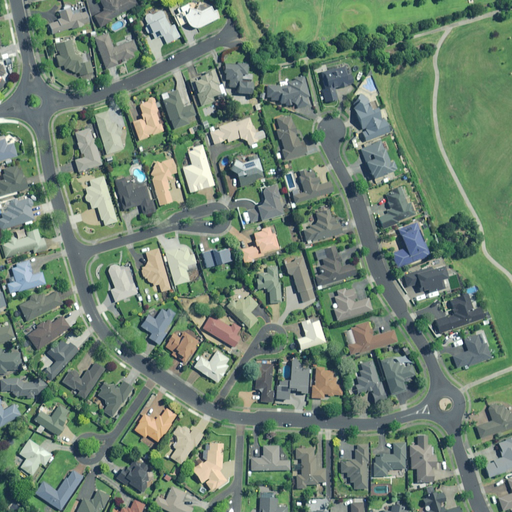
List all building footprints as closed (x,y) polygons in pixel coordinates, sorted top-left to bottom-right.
[(135,0),(98,0),(99,0),(104,10),(93,16),(100,28),(113,21),(112,19),(138,4),(135,0)] [(199,27),(219,18),(216,10),(213,11),(211,7),(201,11),(190,8),(188,4),(177,9),(179,13),(173,16),(178,26),(186,23),(187,24),(188,25),(189,26),(189,27),(190,27),(191,28),(192,28),(193,28),(194,28),(195,28),(196,28),(197,28),(198,28),(199,27)] [(47,26),(49,33),(52,33),(52,34),(71,28),(72,29),(83,25),(83,24),(90,22),(87,11),(80,14),(79,11),(72,13),(70,8),(59,12),(61,20),(49,24),(50,26),(47,26)] [(162,35),(167,44),(180,37),(174,25),(170,27),(162,10),(152,15),(148,14),(145,15),(144,19),(146,24),(146,25),(144,29),(146,33),(150,35),(151,34),(154,39),(162,35)] [(121,59),(123,63),(129,60),(128,59),(134,57),(133,52),(138,50),(134,40),(113,48),(108,34),(94,39),(106,69),(118,65),(116,61),(121,59)] [(79,72),(79,76),(93,72),(90,61),(82,63),(81,58),(75,55),(71,40),(55,45),(57,51),(58,51),(59,55),(57,56),(56,56),(59,67),(64,65),(65,70),(68,69),(68,70),(69,70),(69,71),(70,71),(70,72),(71,72),(72,73),(73,73),(74,73),(75,73),(76,73),(77,73),(78,73),(79,72)] [(248,75),(248,65),(225,65),(225,79),(228,79),(228,88),(237,88),(237,94),(253,94),(253,81),(241,81),(241,75),(248,75)] [(320,69),(324,89),(322,89),(323,96),(325,103),(336,100),(334,88),(353,84),(351,74),(347,75),(345,67),(326,71),(326,68),(320,69)] [(219,85),(214,71),(189,80),(193,91),(195,90),(201,106),(212,102),(210,97),(221,93),(218,85),(219,85)] [(307,98),(309,98),(304,76),(293,79),(294,80),(287,82),(287,84),(281,86),(280,84),(274,85),(273,84),(267,86),(265,97),(270,98),(270,101),(280,102),(280,104),(284,104),(285,107),(292,106),(292,104),(295,105),(296,109),(309,105),(307,98)] [(184,108),(177,90),(161,96),(174,130),(189,124),(187,119),(196,116),(192,105),(184,108)] [(360,94),(354,103),(355,106),(353,108),(366,142),(390,132),(385,118),(381,120),(374,103),(369,106),(366,98),(360,94)] [(153,98),(147,99),(148,102),(139,105),(142,113),(142,114),(141,114),(141,115),(141,116),(141,117),(141,118),(141,119),(142,120),(133,122),(139,140),(148,137),(148,136),(163,131),(160,121),(159,121),(156,112),(157,112),(153,98)] [(111,122),(108,112),(94,116),(106,154),(123,149),(115,121),(111,122)] [(299,143),(292,116),(276,120),(279,130),(276,130),(278,140),(281,139),(283,149),(282,150),(284,159),(307,153),(304,141),(299,143)] [(227,142),(239,138),(247,142),(247,144),(258,141),(254,126),(252,127),(250,118),(218,127),(219,130),(210,132),(214,144),(227,140),(227,142)] [(92,139),(89,128),(74,133),(82,158),(74,160),(78,172),(101,165),(93,138),(92,139)] [(0,160),(16,156),(12,144),(5,146),(3,140),(0,140),(0,160)] [(388,163),(380,142),(359,150),(371,180),(395,170),(391,161),(388,163)] [(215,185),(203,145),(194,148),(193,146),(187,148),(192,165),(183,168),(190,193),(215,185)] [(152,177),(159,206),(173,202),(167,181),(172,180),(171,175),(177,173),(173,159),(160,163),(161,164),(157,162),(150,175),(153,177),(152,177)] [(258,159),(239,165),(233,162),(230,171),(236,174),(240,187),(256,182),(255,180),(264,177),(258,159)] [(0,196),(28,188),(21,165),(3,170),(5,175),(0,176),(0,196)] [(313,168),(299,172),(300,176),(299,176),(304,193),(292,196),(294,204),(333,192),(330,182),(320,185),(318,177),(316,178),(313,168)] [(117,222),(103,177),(89,181),(91,187),(85,188),(87,195),(84,196),(86,202),(89,201),(91,209),(97,207),(102,226),(117,222)] [(126,183),(125,178),(115,181),(123,210),(140,205),(143,215),(156,211),(153,199),(150,200),(146,186),(134,190),(131,182),(126,183)] [(251,224),(261,221),(261,222),(283,216),(283,215),(275,185),(261,189),(266,206),(247,210),(251,224)] [(407,204),(401,187),(391,191),(384,193),(390,209),(386,211),(388,215),(379,218),(383,229),(397,223),(416,216),(411,203),(407,204)] [(25,226),(32,224),(31,221),(34,220),(31,208),(33,204),(32,200),(28,198),(17,202),(17,201),(14,199),(10,200),(8,203),(9,206),(5,207),(7,212),(1,213),(2,218),(0,218),(0,230),(24,223),(25,226)] [(315,213),(316,219),(314,225),(309,226),(310,228),(303,230),(306,244),(342,235),(339,223),(336,224),(334,218),(331,219),(329,210),(315,213)] [(428,257),(416,223),(397,230),(404,249),(391,254),(396,268),(428,257)] [(272,234),(270,228),(261,230),(262,232),(253,234),(256,246),(240,250),(243,263),(252,261),(252,259),(261,257),(260,253),(278,248),(275,233),(272,234)] [(37,230),(25,233),(26,238),(16,241),(15,239),(12,237),(8,238),(7,242),(7,243),(0,245),(4,258),(32,250),(33,254),(46,250),(42,238),(39,239),(37,230)] [(321,286),(356,275),(352,264),(342,267),(335,246),(315,253),(317,261),(321,259),(323,265),(317,267),(320,275),(313,277),(317,290),(322,289),(321,286)] [(174,285),(189,281),(186,270),(188,270),(187,266),(196,264),(193,255),(190,256),(187,247),(165,253),(174,285)] [(231,261),(227,248),(215,252),(214,249),(202,253),(206,268),(231,261)] [(152,283),(152,286),(158,284),(161,292),(170,289),(158,249),(144,253),(147,261),(145,264),(144,267),(140,268),(141,270),(140,271),(142,277),(143,277),(144,279),(146,278),(147,281),(150,283),(152,283)] [(292,274),(298,293),(301,303),(306,301),(314,299),(303,259),(291,263),(284,264),(288,275),(292,274)] [(7,284),(10,293),(18,291),(18,292),(45,285),(41,273),(30,276),(26,262),(16,264),(17,268),(12,269),(16,282),(7,284)] [(120,271),(119,267),(113,265),(109,266),(107,271),(113,288),(109,290),(114,303),(138,293),(134,283),(130,285),(124,269),(120,271)] [(445,279),(441,265),(422,270),(404,276),(407,288),(418,285),(420,292),(428,290),(429,294),(445,289),(443,279),(445,279)] [(267,273),(256,273),(257,290),(266,290),(270,295),(270,304),(281,303),(280,283),(278,283),(277,267),(267,267),(267,273)] [(358,301),(354,289),(345,291),(344,289),(336,291),(338,296),(334,297),(337,308),(333,310),(336,321),(372,310),(368,298),(358,301)] [(45,297),(43,293),(37,296),(33,294),(30,296),(28,300),(29,300),(18,306),(25,322),(62,304),(56,292),(45,297)] [(257,305),(248,296),(244,300),(237,293),(225,306),(249,329),(257,320),(249,313),(257,305)] [(472,310),(467,293),(455,297),(449,299),(454,314),(434,321),(439,335),(483,321),(479,307),(472,310)] [(176,314),(168,309),(166,312),(162,309),(155,320),(148,315),(141,327),(151,334),(149,338),(159,345),(171,327),(169,326),(176,314)] [(237,335),(241,329),(233,324),(230,328),(210,315),(202,329),(234,348),(241,337),(237,335)] [(70,328),(62,317),(52,323),(50,320),(43,325),(42,324),(36,328),(37,329),(28,336),(37,350),(70,328)] [(310,324),(309,320),(301,323),(305,337),(297,340),(300,350),(325,342),(319,321),(310,324)] [(373,337),(369,322),(349,329),(353,344),(347,346),(350,355),(359,353),(359,354),(397,342),(394,330),(373,337)] [(0,328),(0,342),(15,338),(11,325),(0,328)] [(200,342),(184,333),(181,339),(173,334),(165,347),(173,352),(172,354),(185,363),(191,353),(192,354),(200,342)] [(479,345),(476,336),(462,340),(466,351),(451,357),(455,368),(465,365),(466,366),(489,358),(484,343),(479,345)] [(67,345),(60,339),(48,354),(56,361),(50,368),(49,367),(43,374),(51,381),(78,350),(70,343),(67,345)] [(0,374),(6,374),(6,371),(21,370),(20,353),(2,354),(1,349),(0,349),(0,374)] [(229,359),(216,351),(209,363),(200,357),(194,367),(217,383),(228,367),(225,365),(229,359)] [(399,362),(397,362),(395,356),(380,361),(391,395),(405,391),(402,379),(415,375),(411,361),(400,365),(399,362)] [(373,367),(370,361),(361,364),(363,371),(360,372),(361,377),(356,379),(359,385),(355,386),(358,394),(370,390),(375,404),(387,400),(375,366),(373,367)] [(290,382),(279,381),(279,385),(277,384),(276,399),(287,400),(288,390),(294,390),(294,393),(307,394),(309,369),(302,369),(303,362),(292,362),(290,382)] [(71,370),(62,383),(74,391),(75,389),(79,392),(77,395),(84,399),(104,369),(95,363),(89,372),(87,370),(82,377),(71,370)] [(255,389),(258,389),(261,393),(260,402),(272,403),(273,392),(270,391),(272,365),(256,363),(255,376),(256,376),(255,389)] [(325,368),(316,367),(315,387),(312,387),(311,399),(324,399),(324,395),(327,395),(327,396),(334,396),(334,395),(342,396),(343,385),(335,385),(336,378),(332,378),(332,371),(325,371),(325,368)] [(47,385),(37,377),(33,382),(21,383),(20,378),(0,379),(1,391),(10,391),(16,397),(26,396),(26,399),(34,399),(34,395),(39,395),(47,385)] [(132,388),(123,381),(118,389),(110,384),(109,386),(105,383),(96,395),(108,403),(103,411),(112,418),(132,388)] [(0,427),(21,416),(14,405),(4,411),(0,404),(0,427)] [(497,406),(494,404),(489,406),(487,409),(491,421),(475,426),(479,438),(511,427),(511,412),(510,413),(508,407),(504,409),(503,404),(497,406)] [(34,421),(40,424),(36,431),(40,434),(44,427),(45,428),(59,436),(64,428),(62,426),(67,419),(65,418),(68,412),(59,406),(52,417),(41,410),(34,421)] [(155,421),(145,414),(134,430),(145,438),(147,435),(159,443),(176,415),(166,409),(160,417),(158,416),(155,421)] [(172,434),(176,437),(177,442),(173,448),(176,450),(171,458),(181,465),(194,446),(195,447),(203,435),(192,428),(190,430),(183,426),(181,429),(178,426),(172,434)] [(432,446),(427,446),(427,434),(416,434),(415,445),(409,445),(409,458),(410,458),(410,469),(416,470),(415,483),(431,484),(432,469),(434,469),(435,455),(432,454),(432,446)] [(511,437),(496,444),(501,459),(482,465),(487,478),(505,471),(511,468),(511,437)] [(52,455),(29,440),(19,454),(27,459),(21,468),(32,476),(41,463),(45,466),(52,455)] [(222,444),(209,443),(208,450),(207,450),(206,461),(191,470),(201,483),(204,481),(211,492),(218,487),(226,481),(219,471),(220,468),(222,444)] [(377,457),(375,457),(375,463),(374,463),(373,476),(387,477),(387,469),(404,470),(405,444),(393,444),(393,454),(377,454),(377,457)] [(279,446),(263,445),(263,455),(261,455),(260,458),(251,458),(251,471),(290,471),(290,460),(279,460),(279,446)] [(366,463),(367,463),(369,448),(356,447),(354,462),(341,461),(340,473),(347,473),(347,477),(350,478),(350,483),(354,483),(353,489),(366,490),(367,479),(365,479),(366,463)] [(316,456),(316,449),(296,449),(296,459),(301,459),(301,475),(296,475),(296,488),(305,488),(305,484),(317,485),(317,482),(326,482),(326,469),(316,469),(316,456)] [(147,485),(146,471),(148,468),(141,463),(140,465),(134,461),(130,468),(127,466),(125,470),(123,468),(117,477),(116,478),(127,486),(128,484),(141,493),(147,485)] [(83,478),(72,471),(58,492),(43,482),(35,494),(61,511),(83,478)] [(511,477),(505,480),(510,494),(496,499),(501,511),(511,507),(511,477)] [(185,493),(172,487),(165,501),(157,497),(153,504),(169,511),(190,511),(193,508),(181,503),(185,493)] [(109,496),(97,490),(91,502),(83,499),(76,511),(98,511),(96,511),(98,507),(103,509),(109,496)] [(426,511),(459,511),(457,506),(444,510),(443,507),(440,508),(439,504),(445,502),(442,493),(437,494),(436,491),(425,495),(426,499),(422,500),(424,507),(428,506),(430,511),(427,511),(426,511)] [(278,497),(260,496),(259,511),(287,511),(288,507),(278,507),(278,497)] [(138,511),(142,504),(133,500),(128,511),(120,508),(118,511),(138,511)] [(364,511),(364,503),(350,503),(350,511),(364,511)]
